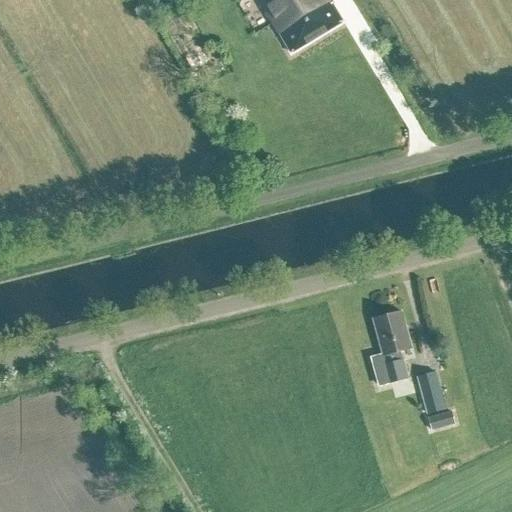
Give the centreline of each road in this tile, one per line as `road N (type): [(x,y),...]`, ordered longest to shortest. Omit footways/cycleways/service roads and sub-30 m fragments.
road 1 (unclassified): [(0,266),(511,139)]
road 2 (unclassified): [(0,363),(511,236)]
